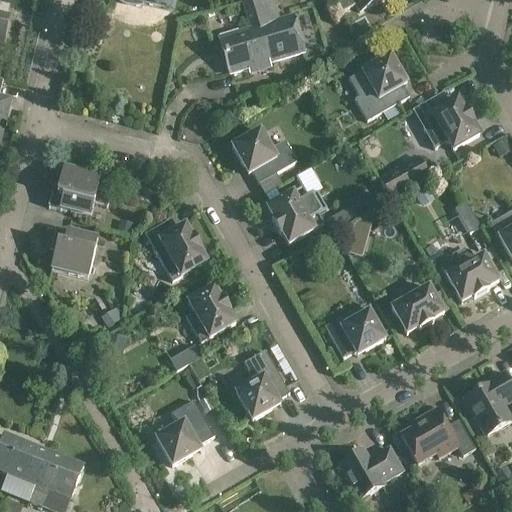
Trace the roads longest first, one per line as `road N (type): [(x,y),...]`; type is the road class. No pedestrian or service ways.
road 1 (residential): [(339,421),(192,164),(37,127)]
road 2 (residential): [(151,511),(15,271),(1,261)]
road 3 (residential): [(339,421),(511,322)]
road 4 (residential): [(1,261),(37,127)]
road 5 (residential): [(37,127),(67,0)]
